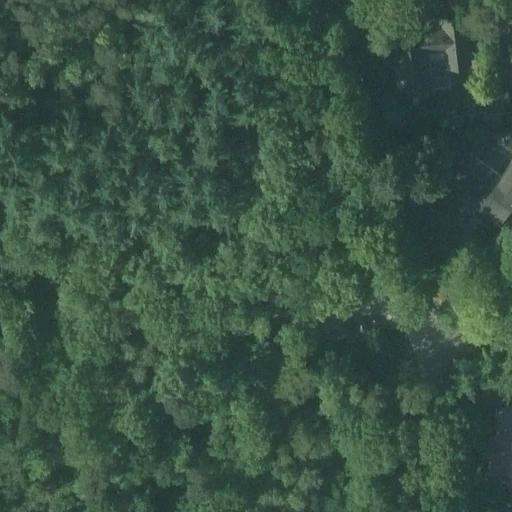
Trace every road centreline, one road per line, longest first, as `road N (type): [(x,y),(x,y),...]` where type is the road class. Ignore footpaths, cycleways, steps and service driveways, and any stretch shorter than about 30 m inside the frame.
road 1 (residential): [(422,327),(358,238),(329,168),(310,0)]
road 2 (residential): [(422,511),(429,409),(422,327)]
